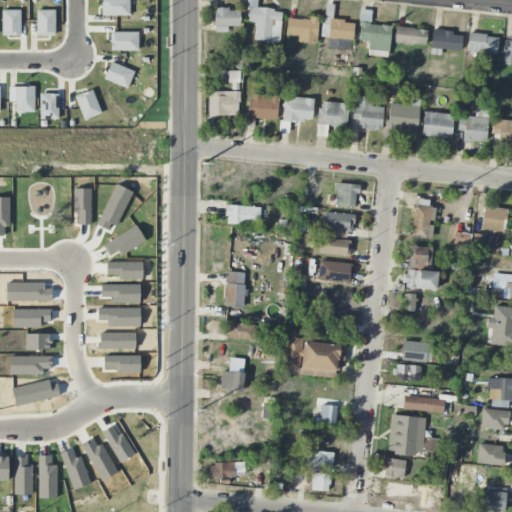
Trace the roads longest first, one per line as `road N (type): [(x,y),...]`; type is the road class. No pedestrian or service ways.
road 1 (residential): [(181,402),(92,399),(55,429),(0,428),(65,262),(75,272),(74,362),(92,399)]
road 2 (tertiary): [(186,0),(179,511)]
road 3 (residential): [(391,169),(351,511)]
road 4 (residential): [(511,180),(185,147)]
